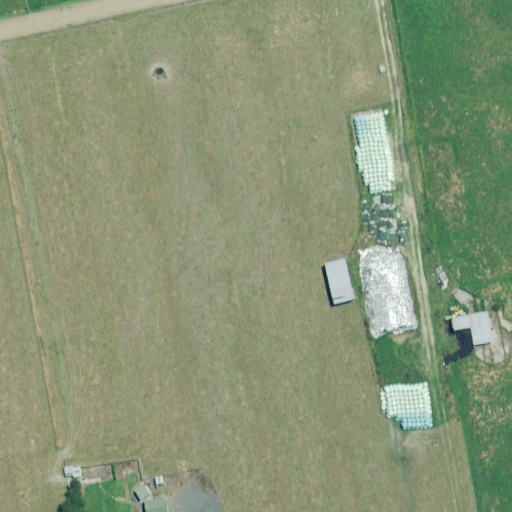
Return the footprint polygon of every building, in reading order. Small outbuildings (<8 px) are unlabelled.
[(392,146),(387,113),(353,118),(361,175),(374,173),(373,167),(389,165),(386,147),(392,146)] [(356,300),(348,260),(327,264),(336,305),(356,300)] [(495,343),(489,313),(454,319),(456,331),(473,328),(476,346),(495,343)] [(113,467),(102,466),(101,477),(111,478),(113,467)] [(83,468),(67,467),(66,477),(82,478),(83,468)] [(170,511),(168,499),(146,503),(147,511),(170,511)]
